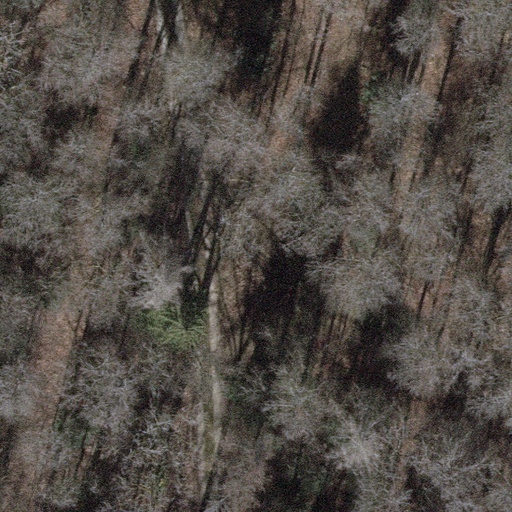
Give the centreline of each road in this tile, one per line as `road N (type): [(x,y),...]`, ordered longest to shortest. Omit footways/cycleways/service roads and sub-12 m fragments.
road 1 (track): [(173,0),(205,150),(233,511)]
road 2 (track): [(210,206),(511,380)]
